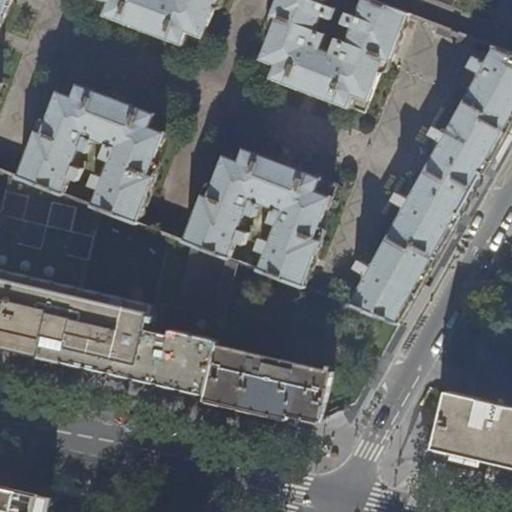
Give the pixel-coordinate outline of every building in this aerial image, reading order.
[(0,0),(0,92),(3,85),(0,83),(0,36),(14,0),(0,0)] [(97,0),(94,8),(201,50),(220,0),(97,0)] [(262,72),(370,114),(391,59),(395,61),(413,15),(374,0),(366,0),(346,55),(316,43),(332,0),(282,0),(277,16),(283,18),(262,72)] [(427,29),(480,49),(483,41),(430,21),(427,29)] [(471,199),(511,126),(511,52),(510,52),(498,47),(493,56),(485,52),(482,58),(478,56),(472,66),(484,73),(450,133),(439,127),(435,134),(439,137),(435,145),(441,149),(426,175),(418,191),(411,187),(407,195),(402,192),(400,197),(411,203),(378,263),(366,256),(362,264),(368,268),(363,277),(368,280),(353,305),(401,324),(451,236),(453,232),(471,199)] [(91,153),(97,139),(110,144),(105,156),(113,159),(109,170),(101,167),(94,185),(102,189),(96,205),(109,210),(139,222),(158,175),(152,173),(172,119),(67,78),(46,132),(40,129),(21,176),(67,194),(73,177),(80,180),(88,161),(80,158),(84,150),(91,153)] [(262,202),(276,207),(271,222),(278,225),(275,233),(267,230),(260,249),(268,252),(261,269),(305,286),(325,239),(319,237),(339,183),(232,142),(211,196),(205,194),(186,240),(230,257),(237,240),(246,244),(253,225),(244,222),(248,213),(257,216),(262,202)] [(0,345),(63,361),(217,396),(229,347),(249,265),(230,257),(186,240),(180,238),(161,311),(85,297),(109,210),(96,205),(67,194),(21,176),(17,174),(0,235),(0,345)] [(334,373),(229,347),(217,396),(272,409),(324,421),(324,418),(334,373)] [(511,405),(450,392),(445,411),(437,448),(452,451),(511,465),(511,405)] [(0,511),(53,511),(57,497),(4,485),(0,484),(0,511)]
